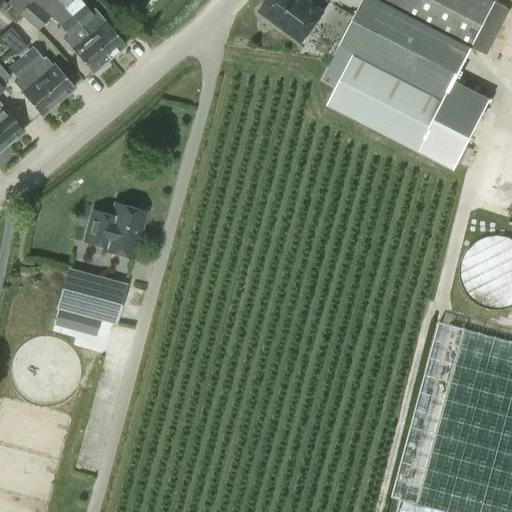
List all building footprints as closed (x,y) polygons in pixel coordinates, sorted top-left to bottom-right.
[(108,60),(62,7),(53,0),(31,0),(19,15),(37,31),(50,17),(68,37),(65,39),(72,49),(71,50),(92,74),(108,60)] [(56,0),(64,6),(62,7),(108,60),(126,46),(124,45),(106,21),(105,22),(94,9),(89,12),(78,0),(56,0)] [(300,45),(323,13),(305,0),(268,0),(258,13),(300,45)] [(336,91),(328,106),(450,170),(454,163),(486,101),(451,83),(470,45),(492,3),(487,0),(381,0),(380,3),(374,0),(363,0),(340,46),(355,54),(336,91)] [(508,11),(492,3),(470,45),(485,53),(508,11)] [(10,28),(0,36),(0,40),(9,48),(20,39),(10,28)] [(32,48),(20,57),(58,102),(74,87),(54,64),(52,66),(51,65),(51,66),(45,58),(42,60),(32,48)] [(58,102),(20,57),(7,68),(17,79),(12,83),(21,92),(20,93),(40,116),(58,102)] [(10,79),(0,66),(0,85),(1,86),(10,79)] [(0,135),(8,145),(24,131),(0,104),(0,135)] [(147,211),(116,203),(112,217),(93,212),(85,241),(104,247),(102,250),(134,258),(147,211)] [(482,241),(482,254),(500,254),(500,242),(482,241)] [(67,268),(56,308),(114,324),(125,284),(67,268)] [(504,298),(504,288),(486,289),(487,298),(504,298)] [(400,500),(396,511),(511,511),(511,341),(440,322),(390,497),(400,500)]
